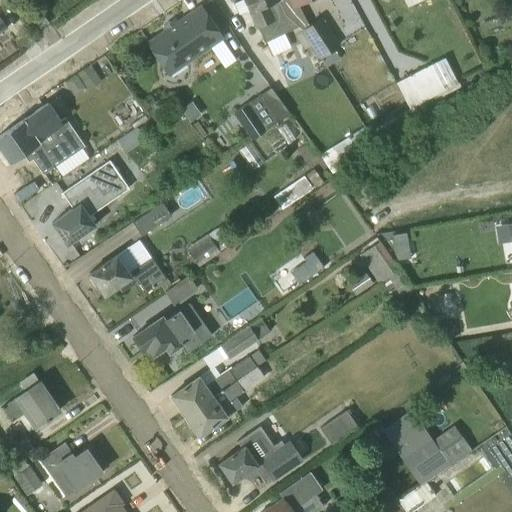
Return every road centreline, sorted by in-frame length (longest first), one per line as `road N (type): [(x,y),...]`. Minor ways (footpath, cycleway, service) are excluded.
road 1 (residential): [(0,215),(203,511)]
road 2 (unclassified): [(0,91),(140,0)]
